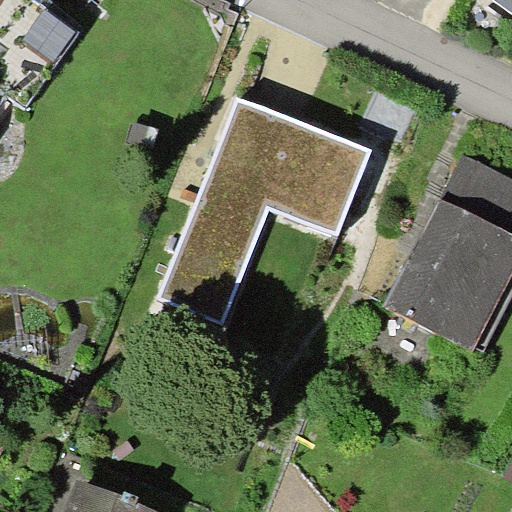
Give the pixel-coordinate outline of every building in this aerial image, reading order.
[(0,0),(0,139),(17,113),(37,125),(89,42),(29,0),(0,0)] [(511,0),(495,0),(511,12),(511,0)] [(361,105),(220,50),(150,228),(224,258),(256,179),(321,204),(361,105)] [(511,315),(511,222),(454,192),(391,312),(487,363),(511,315)] [(0,484),(16,453),(0,444),(0,484)] [(151,511),(81,484),(69,511),(151,511)]
